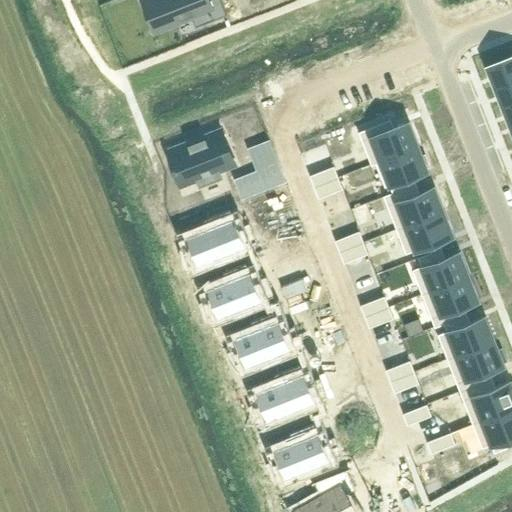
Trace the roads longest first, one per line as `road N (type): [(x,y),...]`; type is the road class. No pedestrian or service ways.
road 1 (residential): [(404,448),(273,106),(435,44)]
road 2 (residential): [(435,44),(511,243)]
